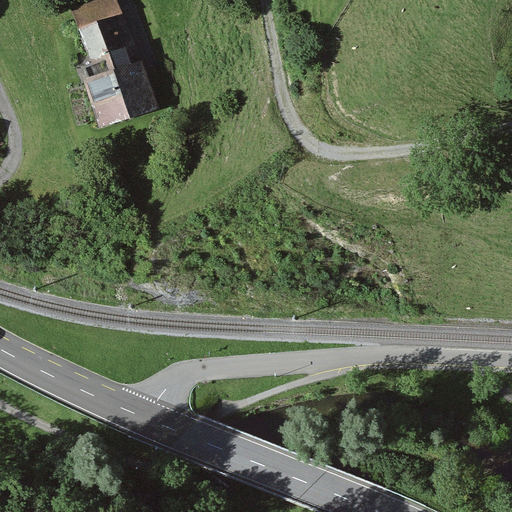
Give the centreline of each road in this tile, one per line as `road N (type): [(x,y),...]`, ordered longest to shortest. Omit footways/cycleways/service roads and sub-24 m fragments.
road 1 (residential): [(511,362),(425,356),(225,367),(191,373),(163,390),(144,417)]
road 2 (track): [(511,123),(368,154),(306,146),(288,122),(265,0)]
road 3 (track): [(511,453),(466,471),(381,441),(335,442),(311,450),(255,511)]
road 4 (secondary): [(377,511),(144,417)]
road 5 (secondary): [(144,417),(0,347)]
